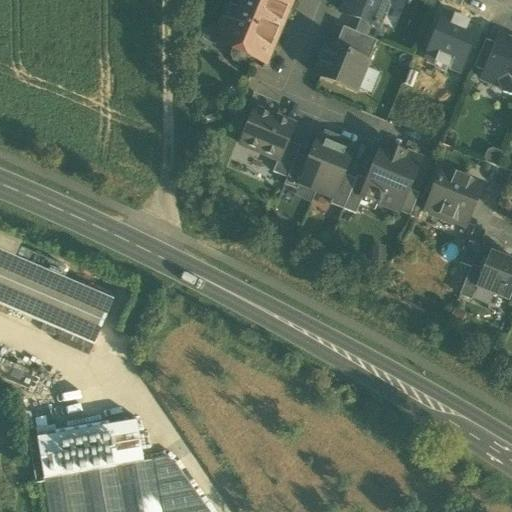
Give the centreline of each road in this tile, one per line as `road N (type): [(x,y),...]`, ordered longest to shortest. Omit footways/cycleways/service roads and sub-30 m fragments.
road 1 (tertiary): [(0,187),(158,254),(407,388),(511,455)]
road 2 (track): [(165,0),(165,225),(158,254)]
road 3 (residential): [(324,0),(285,92),(421,143)]
